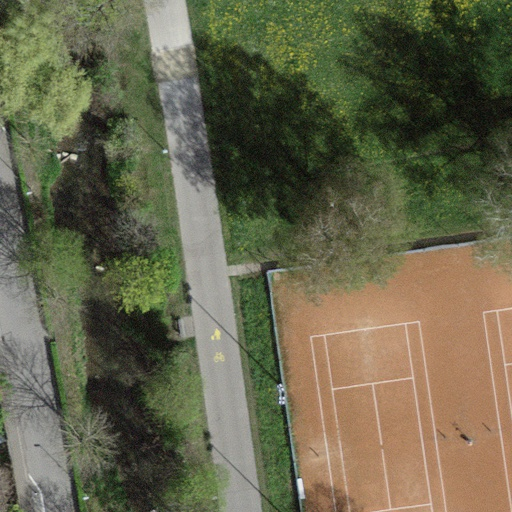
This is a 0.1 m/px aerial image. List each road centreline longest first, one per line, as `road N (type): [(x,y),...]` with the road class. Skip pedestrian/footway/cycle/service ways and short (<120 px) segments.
road 1 (unclassified): [(163,0),(240,511)]
road 2 (unclassified): [(17,307),(55,511)]
